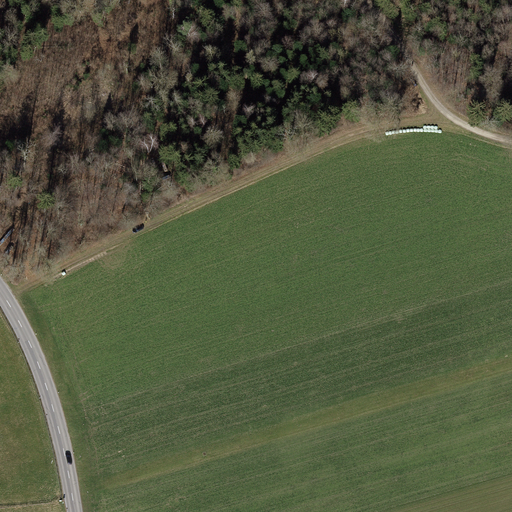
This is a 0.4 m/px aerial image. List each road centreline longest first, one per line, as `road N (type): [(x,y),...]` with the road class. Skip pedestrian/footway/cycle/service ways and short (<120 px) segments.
road 1 (track): [(4,296),(350,136),(457,121)]
road 2 (secondary): [(0,289),(42,374),(75,511)]
road 3 (track): [(368,0),(444,112),(511,141)]
